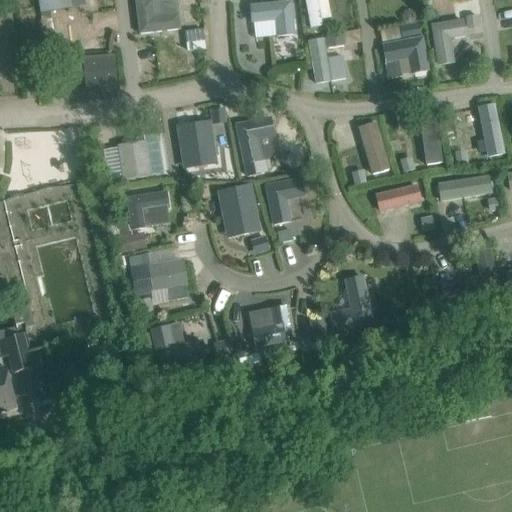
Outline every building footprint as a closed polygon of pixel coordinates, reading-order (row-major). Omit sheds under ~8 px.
[(38,0),(41,21),(51,19),(50,12),(71,8),(71,7),(86,5),(85,0),(38,0)] [(135,0),(140,35),(180,30),(178,15),(176,0),(168,0),(158,1),(158,0),(135,0)] [(304,0),(310,29),(321,26),(320,18),(316,0),(304,0)] [(290,4),(252,8),(253,23),(276,21),(278,37),(293,35),(290,4)] [(13,12),(0,13),(0,35),(15,34),(13,12)] [(477,17),(466,18),(467,28),(479,26),(477,17)] [(51,19),(41,21),(44,40),(54,38),(51,19)] [(432,27),(438,65),(453,62),(449,40),(465,37),(463,22),(432,27)] [(419,24),(399,27),(401,39),(421,36),(419,24)] [(343,38),(327,41),(328,50),(345,47),(343,38)] [(332,82),(324,39),(311,41),(318,85),(332,82)] [(411,75),(428,72),(422,40),(383,47),(386,63),(408,59),(411,75)] [(114,57),(84,59),(86,88),(116,86),(114,57)] [(488,157),(504,154),(494,107),(478,110),(488,157)] [(224,111),(212,112),(213,122),(225,121),(224,111)] [(435,116),(419,118),(426,166),(442,164),(435,116)] [(269,120),(237,127),(244,165),(261,162),(256,140),(272,136),(269,120)] [(184,168),(216,163),(210,124),(178,129),(184,168)] [(359,129),(372,176),(389,171),(375,124),(359,129)] [(164,174),(159,143),(145,145),(145,144),(119,148),(124,181),(164,174)] [(467,154),(454,156),(456,166),(468,165),(467,154)] [(261,162),(244,165),(248,181),(253,180),(252,175),(267,172),(265,161),(261,162)] [(411,161),(400,164),(403,174),(414,171),(411,161)] [(363,174),(352,177),(355,186),(366,183),(363,174)] [(439,186),(441,202),(491,194),(488,178),(439,186)] [(298,181),(266,188),(274,226),(290,223),(286,201),(301,197),(298,181)] [(416,187),(377,197),(381,212),(420,203),(416,187)] [(237,199),(236,191),(220,194),(224,222),(240,219),(242,226),(257,223),(252,196),(237,199)] [(168,209),(165,194),(127,200),(132,231),(147,229),(145,213),(168,209)] [(499,200),(490,201),(492,212),(501,211),(499,200)] [(444,233),(462,234),(463,202),(445,201),(444,233)] [(432,218),(423,220),(425,231),(434,230),(432,218)] [(128,226),(114,224),(117,238),(120,254),(146,249),(143,233),(130,236),(128,226)] [(290,231),(277,234),(279,245),(293,242),(290,231)] [(265,236),(253,240),(258,254),(269,251),(265,236)] [(465,281),(468,296),(498,289),(490,252),(475,255),(480,278),(465,281)] [(182,262),(131,271),(136,295),(167,290),(169,302),(188,299),(182,262)] [(453,285),(442,288),(444,299),(456,296),(453,285)] [(25,290),(7,294),(14,325),(24,323),(25,328),(33,327),(25,290)] [(365,292),(349,295),(352,311),(330,316),(334,332),(372,324),(365,292)] [(150,300),(138,303),(141,312),(152,309),(150,300)] [(275,327),(252,332),(256,348),(294,341),(288,309),(272,312),(275,327)] [(323,322),(311,325),(314,337),(326,334),(323,322)] [(151,332),(145,333),(148,345),(154,344),(156,352),(160,370),(188,364),(206,360),(202,342),(184,346),(179,325),(151,331),(151,332)] [(309,339),(300,341),(303,355),(330,349),(326,334),(314,337),(316,344),(311,345),(309,339)] [(24,335),(4,340),(13,375),(32,370),(24,335)] [(229,341),(217,344),(221,358),(232,354),(229,341)] [(246,343),(236,346),(239,359),(249,357),(246,343)] [(0,369),(0,413),(16,409),(5,368),(0,369)]
